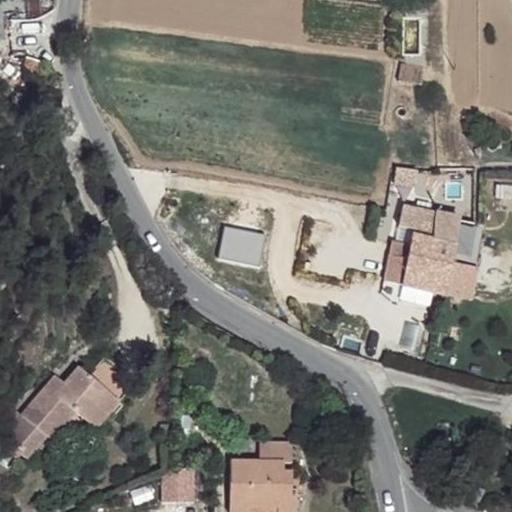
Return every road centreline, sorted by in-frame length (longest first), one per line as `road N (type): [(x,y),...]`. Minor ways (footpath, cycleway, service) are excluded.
road 1 (tertiary): [(394,511),(361,401),(330,372),(159,264),(82,117),(70,53),(76,0)]
road 2 (unknown): [(354,395),(419,385),(511,401)]
